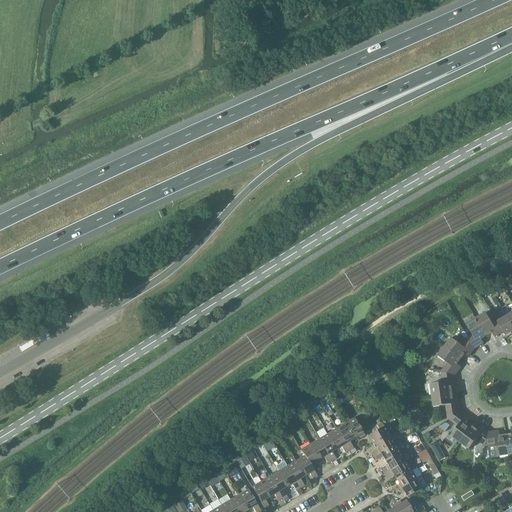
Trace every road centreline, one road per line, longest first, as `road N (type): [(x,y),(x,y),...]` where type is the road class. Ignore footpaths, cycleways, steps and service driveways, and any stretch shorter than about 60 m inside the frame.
road 1 (secondary): [(0,439),(272,267),(511,129)]
road 2 (motorway): [(0,267),(511,34)]
road 3 (motorway): [(494,0),(0,223)]
road 4 (motorway): [(109,309),(162,276),(289,157),(511,42)]
